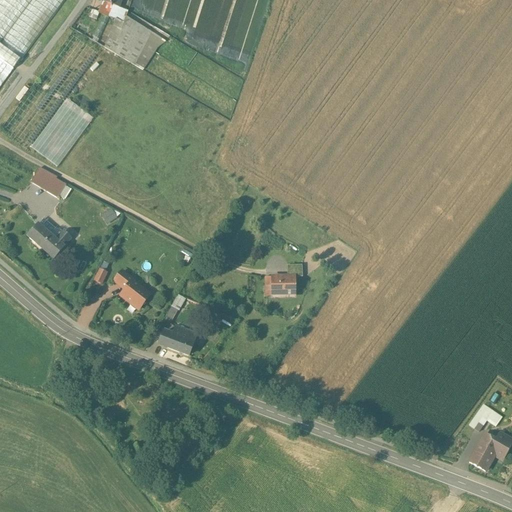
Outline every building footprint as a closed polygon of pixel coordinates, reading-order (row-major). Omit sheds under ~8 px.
[(0,0),(0,90),(21,61),(66,0),(0,0)] [(122,0),(104,0),(103,3),(119,9),(122,0)] [(127,18),(116,44),(109,40),(105,49),(135,67),(152,34),(127,18)] [(100,57),(72,36),(0,131),(0,136),(58,170),(96,121),(67,100),(100,57)] [(56,178),(40,170),(38,173),(54,183),(56,180),(55,180),(56,178)] [(67,187),(56,180),(54,183),(38,173),(31,184),(58,200),(67,187)] [(106,225),(116,219),(111,211),(101,216),(106,225)] [(56,242),(39,227),(29,238),(55,260),(65,249),(64,249),(71,240),(64,234),(56,242)] [(101,271),(95,282),(102,285),(108,274),(101,271)] [(135,282),(123,273),(115,283),(121,288),(125,283),(129,287),(133,282),(134,283),(135,282)] [(294,279),(272,279),(272,298),(294,298),(294,279)] [(134,283),(133,282),(129,287),(121,297),(139,311),(151,296),(134,283)] [(179,298),(173,308),(179,312),(185,301),(179,298)] [(173,308),(165,322),(171,326),(179,312),(173,308)] [(197,336),(177,328),(173,337),(165,333),(160,345),(169,348),(169,349),(189,357),(197,336)] [(504,416),(485,403),(471,423),(477,427),(484,417),(498,426),(504,416)] [(168,435),(157,429),(149,443),(160,449),(168,435)] [(485,435),(468,463),(485,472),(496,455),(503,459),(511,443),(498,436),(496,442),(485,435)]
